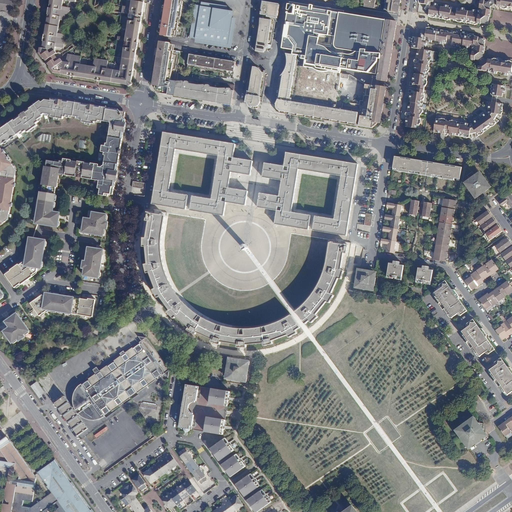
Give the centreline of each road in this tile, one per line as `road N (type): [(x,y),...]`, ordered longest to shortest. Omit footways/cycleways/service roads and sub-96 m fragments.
road 1 (residential): [(91,489),(168,436),(177,378),(238,388)]
road 2 (residential): [(141,104),(118,246),(129,294)]
road 3 (residential): [(114,207),(84,202),(73,209),(63,265),(16,299)]
road 4 (residential): [(91,489),(0,361)]
road 5 (residential): [(235,117),(388,144)]
road 6 (residential): [(388,142),(412,0)]
road 7 (residential): [(19,80),(141,104)]
